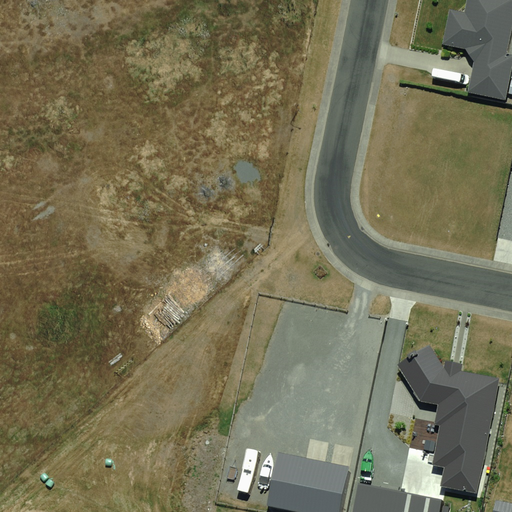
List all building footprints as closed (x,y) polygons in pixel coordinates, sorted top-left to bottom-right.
[(511,21),(511,0),(467,0),(465,13),(450,10),(443,44),(465,49),(474,62),(468,93),(505,100),(511,66),(511,55),(506,55),(511,21)] [(444,469),(440,486),(477,494),(501,378),(462,370),(463,364),(446,360),(444,368),(430,346),(398,366),(419,400),(440,404),(436,424),(440,425),(432,467),(444,469)] [(340,511),(350,467),(278,452),(267,506),(297,511),(340,511)] [(439,511),(442,500),(359,483),(352,511),(439,511)] [(511,511),(511,503),(497,501),(494,511),(511,511)]
